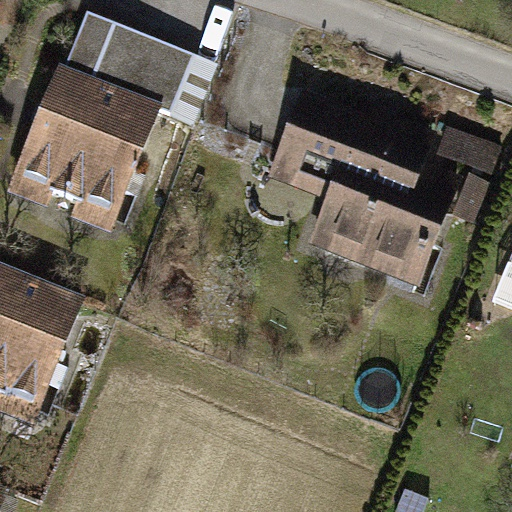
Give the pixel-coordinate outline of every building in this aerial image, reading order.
[(202,59),(94,20),(76,69),(184,108),(202,59)] [(175,116),(71,73),(17,203),(121,246),(175,116)] [(501,168),(306,97),(273,187),(331,208),(315,253),(437,297),(462,227),(478,233),(501,168)] [(106,306),(0,264),(0,410),(57,433),(106,306)] [(0,511),(15,511),(22,497),(0,488),(0,511)]
